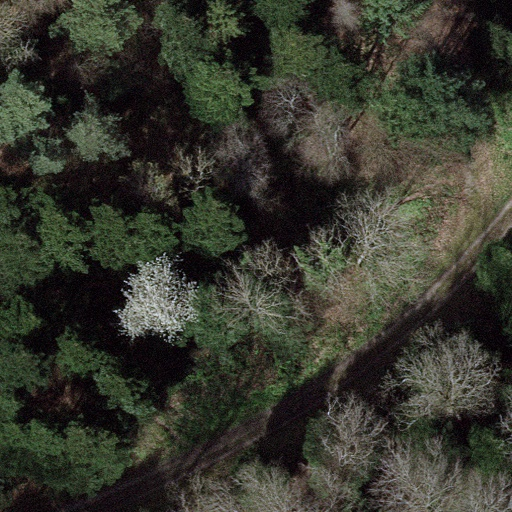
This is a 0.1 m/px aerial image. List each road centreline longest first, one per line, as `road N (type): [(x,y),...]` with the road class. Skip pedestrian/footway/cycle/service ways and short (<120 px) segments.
road 1 (track): [(87,511),(215,453),(328,386),(411,320),(511,216)]
road 2 (track): [(406,0),(430,15),(455,75),(466,173),(464,268)]
